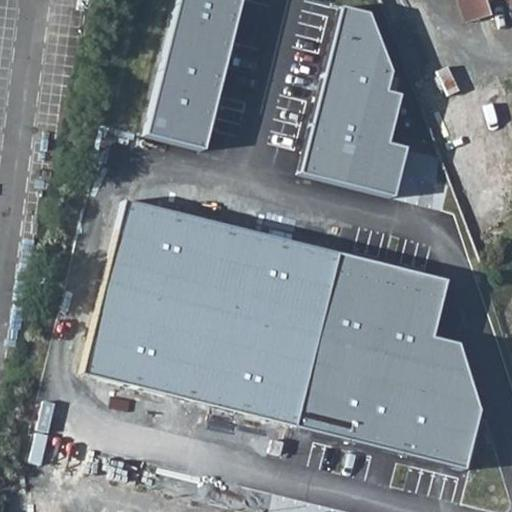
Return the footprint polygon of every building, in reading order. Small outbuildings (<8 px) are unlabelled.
[(180,0),(145,133),(200,147),(238,0),(180,0)] [(453,0),(461,23),(489,14),(484,0),(453,0)] [(344,6),(305,169),(394,195),(408,148),(388,140),(401,92),(388,88),(393,68),(370,13),(344,6)] [(127,202),(87,369),(465,461),(477,407),(461,344),(430,337),(445,281),(127,202)] [(55,367),(59,345),(31,339),(26,361),(55,367)] [(180,416),(179,439),(197,441),(197,435),(228,437),(229,420),(180,416)] [(322,511),(320,485),(300,487),(302,511),(322,511)]
